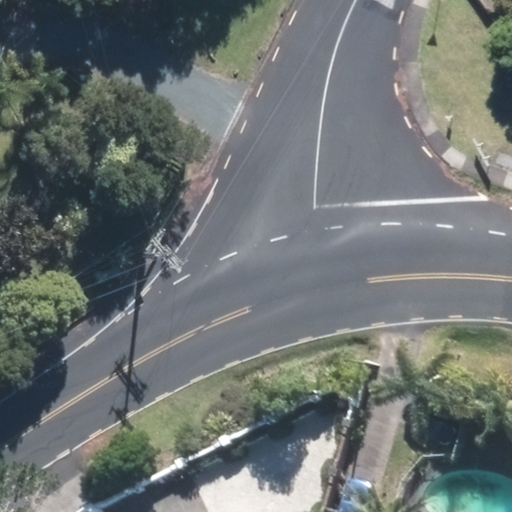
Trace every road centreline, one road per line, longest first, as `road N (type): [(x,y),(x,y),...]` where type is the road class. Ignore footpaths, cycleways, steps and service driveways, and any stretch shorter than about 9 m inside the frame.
road 1 (tertiary): [(0,451),(153,348),(318,278)]
road 2 (tertiary): [(318,278),(310,189),(316,130),(325,74),(356,0)]
road 3 (residential): [(511,280),(389,271),(318,278)]
